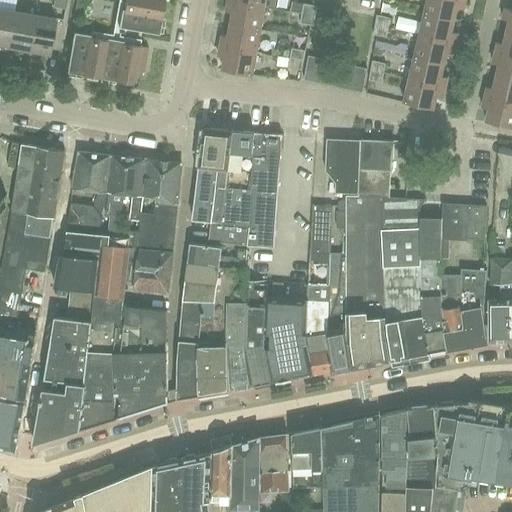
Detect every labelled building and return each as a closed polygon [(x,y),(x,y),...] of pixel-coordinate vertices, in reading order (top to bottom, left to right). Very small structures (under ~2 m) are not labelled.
[(53,0),(52,7),(65,9),(66,0),(53,0)] [(125,0),(123,9),(121,9),(118,27),(119,27),(158,34),(159,33),(155,32),(158,18),(161,18),(164,0),(125,0)] [(466,0),(428,0),(425,13),(455,20),(457,8),(464,10),(466,0)] [(261,30),(265,7),(228,1),(227,11),(233,12),(231,24),(261,30)] [(316,16),(317,7),(305,5),(303,14),(316,16)] [(0,46),(7,47),(14,11),(0,8),(0,46)] [(507,32),(511,32),(511,9),(506,8),(503,19),(509,20),(507,32)] [(7,47),(27,51),(34,15),(14,11),(7,47)] [(455,20),(425,13),(420,35),(456,43),(459,33),(452,32),(455,20)] [(314,26),(316,16),(303,14),(301,23),(314,26)] [(34,15),(27,51),(49,55),(55,18),(34,15)] [(377,15),(375,25),(388,28),(390,18),(377,15)] [(419,33),(421,22),(403,18),(401,29),(419,33)] [(257,52),(261,30),(231,24),(229,36),(222,35),(221,46),(257,52)] [(375,25),(373,35),(386,37),(388,28),(375,25)] [(91,35),(90,35),(73,32),(73,33),(71,44),(66,72),(67,73),(68,69),(83,72),(82,75),(100,78),(101,75),(116,78),(115,81),(133,84),(136,71),(144,73),(148,48),(140,46),(140,45),(140,44),(139,44),(139,45),(139,46),(124,43),(124,42),(124,41),(117,40),(106,38),(106,39),(106,40),(91,37),(91,36),(91,35)] [(511,56),(511,32),(507,32),(504,44),(498,42),(495,52),(511,56)] [(456,43),(420,35),(415,57),(444,64),(447,53),(454,54),(456,43)] [(223,69),(253,75),(257,52),(221,46),(219,56),(225,57),(223,69)] [(290,58),(303,60),(305,51),(292,48),(290,58)] [(497,76),(511,79),(511,56),(495,52),(493,63),(499,65),(497,76)] [(309,56),(308,61),(304,79),(315,82),(321,58),(309,56)] [(444,64),(415,57),(410,79),(446,87),(448,78),(442,76),(444,64)] [(301,71),(303,60),(290,58),(288,68),(301,71)] [(315,82),(327,84),(332,61),(321,58),(315,82)] [(327,84),(339,87),(344,64),(332,61),(327,84)] [(372,61),(371,70),(383,73),(385,64),(372,61)] [(339,87),(351,90),(356,66),(344,64),(339,87)] [(363,92),(367,69),(356,66),(351,90),(363,92)] [(382,82),(383,73),(371,70),(369,79),(382,82)] [(511,103),(511,79),(497,76),(494,88),(487,87),(485,97),(511,103)] [(410,79),(405,101),(405,102),(434,109),(437,97),(443,99),(446,87),(410,79)] [(486,121),(511,127),(511,103),(485,97),(483,107),(489,109),(486,121)] [(283,135),(255,133),(233,131),(205,128),(200,167),(193,219),(211,221),(208,241),(247,245),(248,246),(275,248),(283,135)] [(358,193),(359,169),(361,139),(328,138),(326,171),(336,183),(335,192),(358,193)] [(347,228),(347,253),(347,268),(347,305),(348,330),(351,367),(390,360),(386,321),(383,267),(382,235),(380,196),(390,197),(391,169),(393,169),(394,140),(361,139),(359,169),(358,193),(358,195),(347,194),(347,211),(347,228)] [(13,142),(9,167),(19,168),(17,178),(33,181),(32,184),(59,189),(65,150),(23,144),(13,142)] [(79,152),(74,188),(91,190),(96,154),(79,152)] [(91,190),(108,192),(112,155),(96,154),(91,190)] [(121,218),(124,194),(129,157),(112,155),(108,192),(110,192),(107,216),(121,218)] [(140,221),(141,213),(142,201),(143,197),(144,197),(148,159),(129,157),(124,194),(134,195),(131,220),(140,221)] [(142,201),(155,202),(160,203),(164,161),(148,159),(144,197),(143,197),(142,201)] [(160,203),(177,205),(178,205),(183,167),(180,163),(164,161),(160,203)] [(17,178),(12,211),(28,213),(54,218),(55,218),(59,189),(32,184),(33,181),(17,178)] [(390,360),(428,353),(425,331),(423,316),(422,297),(421,280),(421,228),(421,218),(420,208),(426,200),(390,197),(380,196),(382,235),(383,267),(386,321),(390,360)] [(172,252),(177,205),(160,203),(155,202),(153,214),(141,213),(140,221),(139,231),(135,231),(134,248),(139,249),(138,266),(151,269),(151,272),(171,273),(173,252),(172,252)] [(106,206),(73,203),(70,227),(103,230),(106,206)] [(467,238),(486,239),(487,205),(443,203),(442,218),(442,239),(467,241),(467,238)] [(313,204),(310,252),(331,252),(333,204),(313,204)] [(0,445),(17,449),(18,441),(19,433),(25,402),(31,367),(36,332),(16,329),(10,328),(14,303),(20,304),(26,269),(45,272),(51,238),(54,218),(28,213),(12,211),(0,280),(0,445)] [(347,211),(338,211),(338,228),(347,228),(347,211)] [(421,280),(422,297),(423,316),(425,331),(428,353),(448,350),(444,321),(442,297),(441,275),(442,239),(442,218),(421,218),(421,228),(421,280)] [(80,429),(115,418),(119,417),(119,402),(117,378),(115,352),(117,352),(120,329),(130,237),(69,231),(65,254),(99,258),(97,281),(95,295),(90,344),(86,384),(80,429)] [(190,243),(188,262),(188,263),(246,268),(248,250),(239,250),(238,261),(221,259),(223,247),(190,243)] [(505,246),(494,246),(492,258),(489,299),(490,339),(511,339),(509,309),(511,287),(511,257),(505,257),(505,246)] [(330,253),(330,285),(329,335),(333,370),(351,367),(348,330),(347,305),(347,268),(347,253),(330,253)] [(34,444),(80,429),(86,384),(90,344),(95,295),(97,281),(99,258),(65,254),(61,254),(56,285),(55,285),(54,286),(71,289),(68,318),(55,316),(45,378),(47,379),(46,388),(44,388),(42,398),(41,398),(34,444)] [(188,263),(186,281),(217,283),(220,267),(246,269),(246,268),(188,263)] [(135,290),(169,293),(171,273),(151,272),(151,269),(138,266),(135,290)] [(441,275),(442,297),(444,321),(448,350),(488,342),(481,306),(487,271),(461,269),(462,275),(441,275)] [(177,398),(199,395),(198,350),(199,345),(199,341),(202,314),(203,300),(215,301),(217,283),(186,281),(183,299),(178,359),(177,398)] [(274,282),(273,297),(268,296),(266,342),(273,382),(278,381),(281,381),(290,379),(313,374),(306,336),(308,299),(283,297),(284,283),(274,282)] [(313,374),(333,370),(329,335),(330,285),(309,284),(308,290),(308,299),(306,336),(313,374)] [(248,349),(254,385),(273,382),(266,342),(268,296),(269,285),(249,285),(248,302),(248,307),(247,329),(247,339),(248,349)] [(227,344),(229,390),(254,385),(248,349),(247,339),(247,329),(248,307),(248,302),(227,301),(227,343),(227,344)] [(119,417),(168,402),(168,351),(168,336),(168,310),(125,306),(124,317),(123,329),(120,329),(117,352),(115,352),(117,378),(119,402),(119,417)] [(227,344),(199,345),(198,350),(199,395),(229,390),(227,344)] [(511,511),(511,405),(480,401),(434,405),(437,448),(436,455),(434,483),(433,489),(457,493),(466,495),(468,487),(463,486),(465,476),(473,478),(474,476),(511,482),(511,511)] [(410,457),(436,455),(437,448),(434,405),(408,408),(410,432),(409,433),(410,457)] [(406,511),(408,483),(407,483),(408,457),(407,408),(382,414),(383,457),(384,459),(383,471),(388,473),(387,486),(383,486),(382,511),(406,511)] [(323,487),(323,511),(379,511),(380,484),(380,477),(380,414),(335,424),(322,426),(323,468),(323,486),(323,487)] [(323,468),(322,426),(293,433),(294,487),(323,487),(323,486),(323,468)] [(288,490),(287,434),(260,437),(260,491),(288,490)] [(260,437),(233,445),(231,504),(231,509),(232,509),(231,511),(259,511),(260,491),(260,437)] [(213,452),(212,452),(211,493),(210,503),(222,504),(227,504),(231,504),(233,445),(213,452)] [(209,511),(210,503),(211,493),(212,452),(210,453),(182,458),(180,511),(209,511)] [(154,464),(153,511),(152,511),(180,511),(182,458),(154,464)] [(146,511),(149,467),(75,497),(74,497),(45,509),(42,511),(146,511)] [(466,495),(457,493),(433,489),(434,483),(408,483),(406,511),(455,511),(456,510),(464,511),(466,495)] [(210,503),(209,511),(221,511),(222,504),(210,503)]
